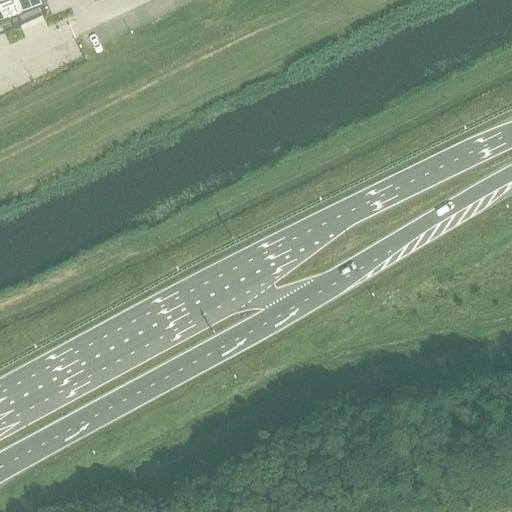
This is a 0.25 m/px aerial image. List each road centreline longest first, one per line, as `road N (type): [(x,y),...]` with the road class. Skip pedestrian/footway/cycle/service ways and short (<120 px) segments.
road 1 (motorway): [(2,466),(299,302)]
road 2 (motorway): [(261,269),(0,409)]
road 3 (motorway): [(511,134),(350,213),(261,269)]
road 4 (motorway): [(299,302),(511,173)]
